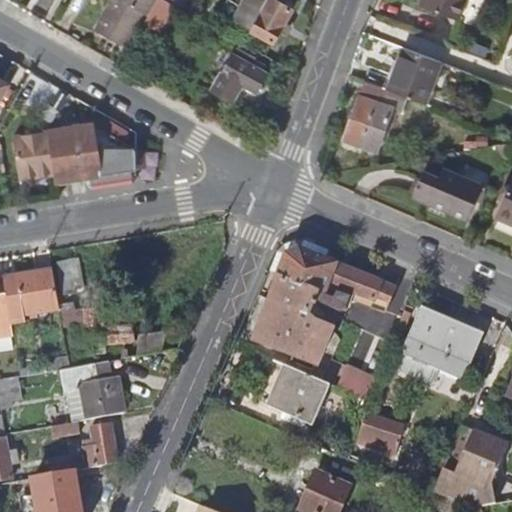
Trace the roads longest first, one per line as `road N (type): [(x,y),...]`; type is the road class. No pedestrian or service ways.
road 1 (residential): [(139,511),(277,186)]
road 2 (residential): [(277,186),(0,26)]
road 3 (residential): [(0,230),(277,186)]
road 4 (residential): [(277,186),(511,292)]
road 5 (residential): [(277,186),(348,0)]
